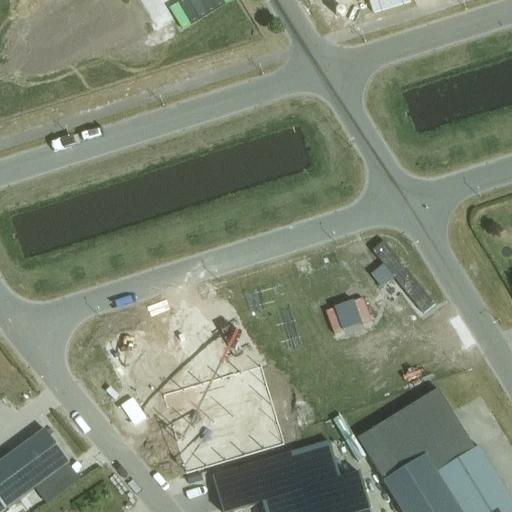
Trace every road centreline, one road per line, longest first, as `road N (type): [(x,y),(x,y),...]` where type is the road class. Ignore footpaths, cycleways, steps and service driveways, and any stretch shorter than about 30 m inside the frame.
road 1 (unclassified): [(407,205),(18,328)]
road 2 (unclassified): [(325,75),(0,177)]
road 3 (unclassified): [(18,328),(168,511)]
road 4 (unclassified): [(407,205),(511,379)]
road 5 (unclassified): [(511,15),(325,75)]
road 6 (unclassified): [(325,75),(407,205)]
